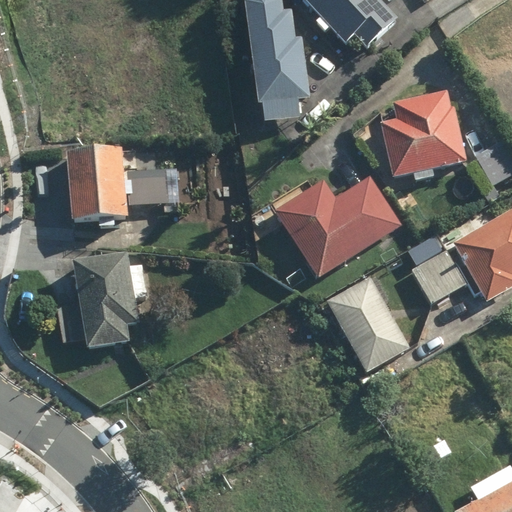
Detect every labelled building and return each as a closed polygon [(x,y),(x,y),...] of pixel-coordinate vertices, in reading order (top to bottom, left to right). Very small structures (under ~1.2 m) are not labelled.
[(44,0),(52,32),(122,14),(118,0),(44,0)] [(279,0),(246,0),(261,108),(266,108),(268,125),(302,121),(299,104),(312,103),(303,42),(300,43),(296,15),(282,17),(279,0)] [(307,0),(350,46),(358,39),(370,52),(396,28),(384,15),(390,10),(380,0),(307,0)] [(63,125),(89,119),(91,126),(108,122),(107,116),(116,113),(101,45),(48,56),(63,125)] [(401,122),(383,126),(394,181),(470,165),(454,94),(398,106),(401,122)] [(480,165),(494,190),(511,180),(511,147),(480,165)] [(127,152),(70,155),(74,226),(131,222),(131,212),(177,209),(174,174),(128,177),(127,152)] [(320,179),(275,208),(251,223),(262,240),(286,225),(322,281),(404,229),(372,179),(335,203),(320,179)] [(511,214),(413,273),(433,307),(466,288),(475,303),(484,297),(489,306),(511,292),(511,214)] [(126,258),(77,265),(83,308),(60,311),(64,345),(91,341),(92,351),(132,346),(129,326),(139,325),(137,304),(147,303),(142,268),(128,270),(126,258)] [(401,358),(413,351),(372,281),(329,306),(370,376),(386,367),(394,381),(410,372),(401,358)] [(251,418),(216,358),(168,385),(171,391),(158,399),(171,422),(186,414),(203,445),(251,418)] [(455,456),(447,441),(417,458),(425,472),(455,456)] [(278,463),(232,489),(244,511),(306,511),(303,505),(308,501),(302,490),(295,493),(278,463)] [(511,511),(511,466),(475,489),(482,501),(463,511),(511,511)]
